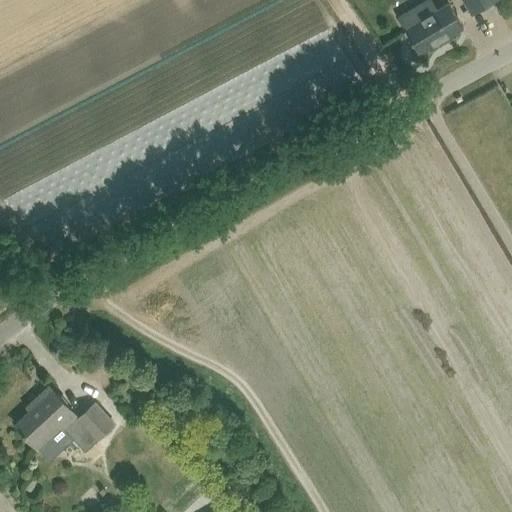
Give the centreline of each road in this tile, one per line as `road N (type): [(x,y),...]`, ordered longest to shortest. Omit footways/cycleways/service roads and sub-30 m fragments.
road 1 (unclassified): [(0,342),(72,287),(511,50)]
road 2 (track): [(408,106),(331,0)]
